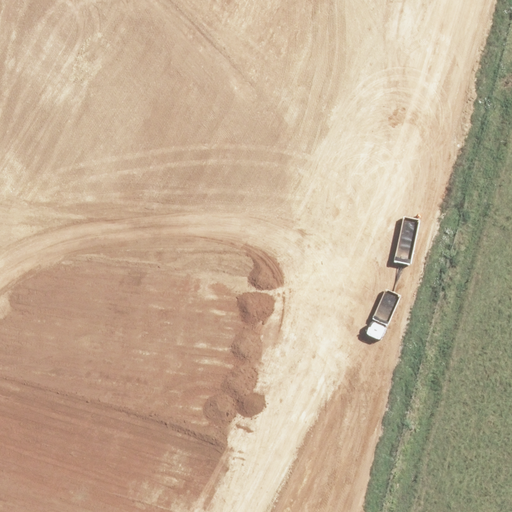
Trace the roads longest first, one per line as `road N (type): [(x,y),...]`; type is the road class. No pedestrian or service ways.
road 1 (residential): [(272,94),(186,451)]
road 2 (residential): [(272,94),(223,75),(0,47)]
road 3 (residential): [(0,429),(186,451)]
